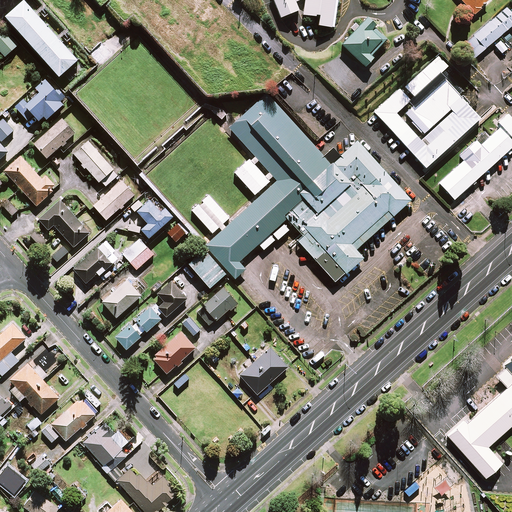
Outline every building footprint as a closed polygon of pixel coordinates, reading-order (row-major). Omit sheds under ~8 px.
[(75,54),(25,0),(15,0),(3,11),(57,70),(75,54)] [(55,0),(55,1),(62,9),(64,6),(70,13),(67,15),(73,22),(76,20),(81,26),(93,15),(80,0),(55,0)] [(186,51),(189,54),(196,47),(194,44),(196,42),(156,0),(137,0),(133,5),(181,56),(186,51)] [(223,16),(207,0),(180,0),(208,30),(223,16)] [(304,11),(299,0),(276,0),(284,19),(304,11)] [(308,0),(306,13),(323,16),(322,26),(335,28),(338,0),(308,0)] [(491,0),(464,0),(476,13),(491,0)] [(511,6),(467,47),(479,61),(511,31),(511,6)] [(381,27),(370,17),(344,45),(368,67),(377,58),(376,56),(391,39),(379,28),(381,27)] [(98,24),(94,19),(85,27),(95,39),(111,26),(104,18),(98,24)] [(277,72),(228,21),(213,35),(262,86),(277,72)] [(5,31),(0,35),(0,51),(6,58),(19,46),(5,31)] [(114,55),(103,43),(99,47),(92,40),(83,48),(101,67),(114,55)] [(225,78),(200,50),(188,61),(213,89),(225,78)] [(378,111),(431,170),(486,120),(447,76),(416,104),(402,89),(378,111)] [(59,93),(47,80),(36,89),(40,94),(29,105),(24,100),(16,108),(28,121),(34,116),(39,122),(45,118),(47,121),(64,106),(60,102),(66,98),(60,91),(59,93)] [(341,168),(267,86),(261,91),(232,117),(281,171),(207,238),(232,266),(341,168)] [(19,126),(9,115),(7,116),(5,114),(2,116),(4,119),(0,122),(0,140),(2,142),(19,126)] [(34,145),(47,159),(62,146),(63,148),(67,144),(66,142),(75,134),(62,120),(34,145)] [(442,181),(458,199),(511,150),(511,136),(503,127),(485,143),(481,139),(462,155),(466,160),(442,181)] [(417,199),(357,133),(332,155),(344,167),(293,213),(342,267),(417,199)] [(74,155),(83,165),(81,166),(85,171),(87,169),(100,184),(102,181),(107,186),(119,176),(88,142),(74,155)] [(0,160),(9,153),(0,143),(0,160)] [(5,172),(37,207),(53,192),(52,191),(56,187),(46,177),(42,180),(22,157),(5,172)] [(134,196),(121,181),(94,207),(107,221),(134,196)] [(18,211),(8,200),(2,205),(13,216),(18,211)] [(90,234),(61,201),(39,221),(49,231),(54,226),(74,248),(90,234)] [(161,213),(150,202),(138,213),(148,225),(141,231),(149,240),(173,219),(165,210),(161,213)] [(188,231),(180,222),(167,234),(175,243),(188,231)] [(37,230),(30,236),(41,247),(47,242),(37,230)] [(140,240),(123,255),(137,270),(154,255),(140,240)] [(69,253),(64,247),(52,257),(57,263),(69,253)] [(112,265),(98,249),(74,271),(87,284),(98,274),(100,277),(112,265)] [(226,275),(205,251),(189,265),(210,289),(226,275)] [(141,297),(127,281),(103,303),(117,318),(141,297)] [(187,300),(172,282),(158,295),(165,302),(158,308),(167,318),(187,300)] [(198,313),(210,327),(229,310),(231,313),(239,306),(223,289),(210,300),(211,302),(198,313)] [(161,320),(150,307),(136,320),(138,323),(133,328),(130,325),(116,338),(127,351),(141,338),(139,337),(146,331),(147,333),(161,320)] [(190,317),(182,324),(193,337),(201,330),(190,317)] [(0,371),(3,375),(20,361),(12,352),(27,338),(14,324),(0,336),(0,371)] [(183,363),(182,361),(195,349),(181,333),(155,356),(157,357),(154,360),(167,374),(177,366),(179,367),(183,363)] [(288,368),(270,348),(240,376),(257,395),(288,368)] [(511,361),(507,366),(509,368),(500,376),(510,387),(473,421),(470,419),(452,436),(490,477),(494,474),(506,463),(491,447),(511,428),(511,361)] [(36,368),(31,362),(11,380),(17,386),(11,390),(21,401),(26,396),(42,414),(60,398),(44,379),(49,375),(40,365),(36,368)] [(242,424),(214,392),(188,415),(197,425),(206,417),(223,435),(229,431),(232,434),(242,424)] [(0,421),(3,418),(1,416),(11,406),(0,394),(0,421)] [(82,428),(67,411),(52,424),(67,441),(82,428)] [(42,423),(38,417),(28,425),(33,431),(42,423)] [(116,466),(129,454),(112,436),(116,433),(106,422),(84,443),(104,465),(106,464),(112,470),(116,466)] [(59,436),(49,426),(43,432),(52,442),(59,436)] [(50,464),(44,455),(33,463),(40,471),(50,464)] [(131,469),(125,475),(116,466),(108,474),(116,483),(118,481),(146,511),(155,511),(178,491),(163,476),(153,486),(141,473),(137,476),(131,469)] [(448,487),(442,479),(433,487),(439,495),(448,487)] [(57,511),(60,509),(36,490),(24,505),(32,511),(57,511)] [(133,511),(122,499),(107,511),(133,511)]
